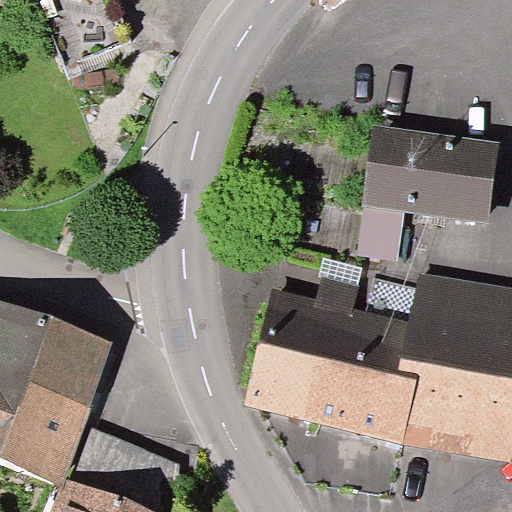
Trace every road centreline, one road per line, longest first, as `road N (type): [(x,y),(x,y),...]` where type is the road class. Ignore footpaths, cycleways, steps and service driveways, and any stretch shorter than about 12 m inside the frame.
road 1 (residential): [(272,0),(222,71),(200,123),(187,180),(188,309)]
road 2 (residential): [(188,309),(206,381),(271,511)]
road 3 (residential): [(0,253),(139,303),(188,309)]
